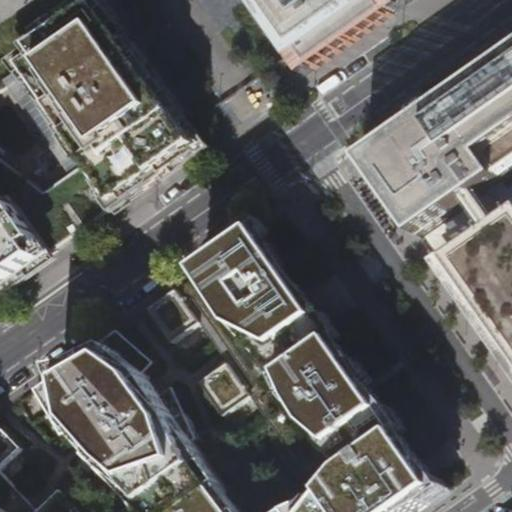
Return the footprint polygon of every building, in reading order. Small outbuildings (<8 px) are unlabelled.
[(393,17),(380,0),(261,0),(298,51),(300,54),(306,63),(308,66),(313,73),(393,17)] [(0,292),(22,277),(41,264),(95,226),(124,206),(169,174),(196,155),(206,149),(190,126),(181,114),(107,8),(50,48),(24,66),(25,68),(58,114),(77,140),(93,162),(74,176),(49,194),(0,155),(0,292)] [(511,58),(372,156),(366,160),(420,237),(471,202),(491,231),(440,265),(511,367),(511,58)] [(58,114),(25,68),(6,81),(74,176),(93,162),(77,140),(58,114)] [(419,511),(422,510),(447,493),(411,441),(401,426),(343,344),(325,318),(265,233),(203,276),(182,291),(152,311),(173,339),(176,344),(204,325),(213,339),(222,353),(232,365),(204,385),(228,418),(255,399),(264,411),(327,501),(303,511),(245,511),(217,472),(197,444),(201,441),(198,433),(177,389),(165,398),(156,385),(149,375),(158,365),(122,333),(98,349),(67,371),(39,391),(47,405),(50,411),(66,437),(76,430),(83,437),(94,448),(84,455),(133,504),(137,509),(142,504),(147,511),(84,511),(66,492),(45,511),(40,511),(28,498),(14,484),(3,472),(26,450),(22,446),(0,422),(0,511),(419,511)]
